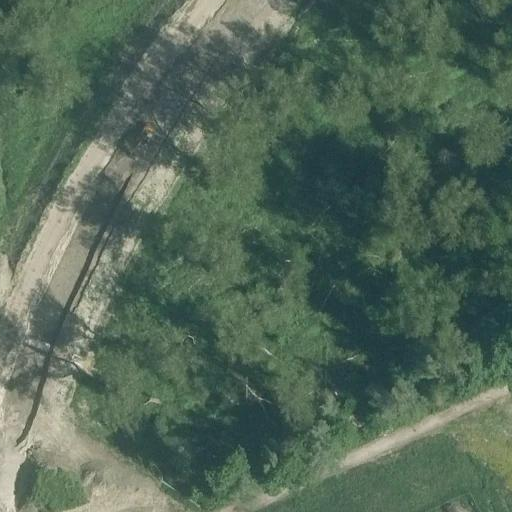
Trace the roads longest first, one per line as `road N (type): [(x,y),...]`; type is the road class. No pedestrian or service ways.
road 1 (tertiary): [(0,494),(52,318),(111,191),(203,35)]
road 2 (tertiary): [(203,35),(169,63),(90,178),(0,401)]
